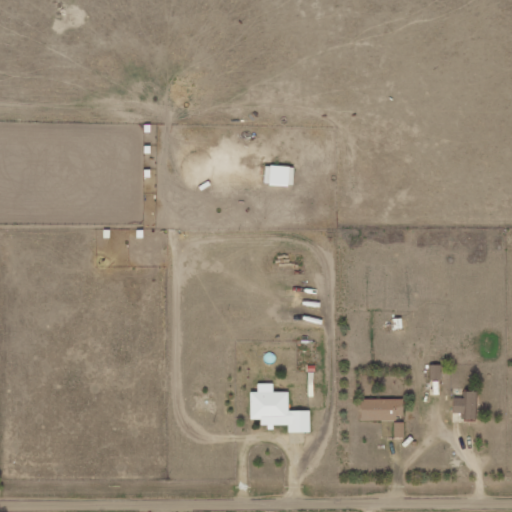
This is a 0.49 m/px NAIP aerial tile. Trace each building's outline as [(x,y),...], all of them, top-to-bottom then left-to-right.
[(265,166),(264,185),(293,186),(294,167),(265,166)] [(430,380),(441,380),(440,365),(430,365),(430,380)] [(453,398),(453,413),(463,413),(463,419),(476,419),(477,392),(463,391),(462,398),(453,398)] [(288,392),(250,392),(251,420),(261,420),(261,426),(288,425),(289,433),(310,432),(310,410),(289,411),(288,392)] [(361,420),(403,420),(403,399),(361,399),(361,420)] [(403,422),(394,423),(394,438),(404,437),(403,422)]
